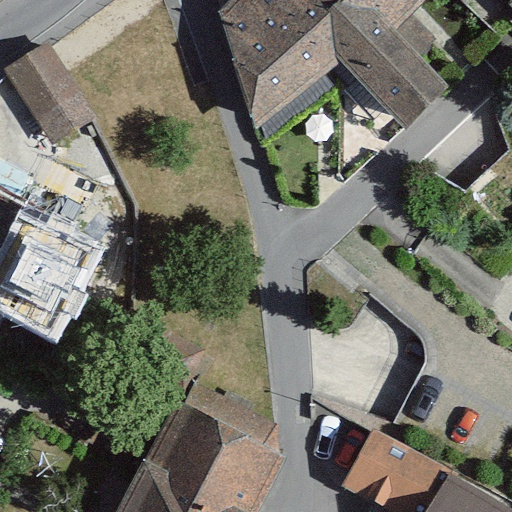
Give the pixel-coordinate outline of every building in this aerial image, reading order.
[(237,0),(225,12),(264,133),(349,51),(412,117),(439,91),(381,32),(413,0),(237,0)] [(43,51),(4,80),(57,150),(95,122),(43,51)] [(0,210),(0,334),(41,356),(92,257),(0,210)] [(201,359),(133,321),(110,362),(179,399),(201,359)] [(251,511),(273,467),(162,414),(114,511),(251,511)] [(412,511),(434,470),(362,434),(332,492),(370,511),(412,511)] [(511,511),(434,470),(412,511),(511,511)]
